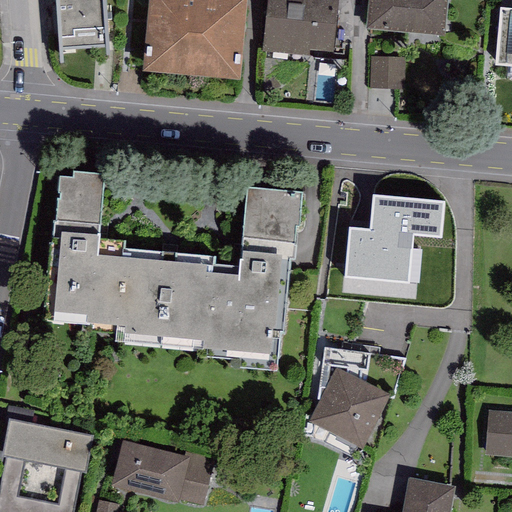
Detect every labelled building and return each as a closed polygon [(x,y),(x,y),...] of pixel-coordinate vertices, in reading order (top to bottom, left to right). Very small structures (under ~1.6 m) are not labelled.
[(105,0),(54,0),(58,46),(108,43),(105,0)] [(257,3),(214,0),(161,0),(155,78),(250,86),(257,3)] [(266,0),(262,51),(297,53),(301,0),(266,0)] [(336,0),(301,0),(297,53),(309,54),(310,48),(332,50),(336,0)] [(376,0),(375,36),(452,40),(454,0),(376,0)] [(511,64),(511,7),(499,6),(496,64),(511,64)] [(376,88),(411,88),(412,59),(376,58),(376,88)] [(104,171),(73,168),(73,174),(56,172),(44,306),(47,306),(46,316),(83,320),(83,327),(114,330),(113,338),(198,345),(197,352),(230,355),(230,363),(275,367),(278,330),(282,331),(289,256),(295,257),(301,189),(246,184),(240,256),(122,245),(122,237),(98,235),(104,171)] [(430,208),(344,196),(334,263),(384,270),(388,236),(425,241),(430,208)] [(404,363),(324,352),(306,434),(377,455),(404,363)] [(511,417),(489,415),(486,459),(511,460),(511,417)] [(80,511),(94,438),(6,422),(0,454),(0,511),(80,511)] [(187,455),(122,439),(110,485),(177,501),(178,498),(203,504),(214,458),(188,452),(187,455)] [(449,511),(455,485),(408,477),(401,511),(449,511)]
